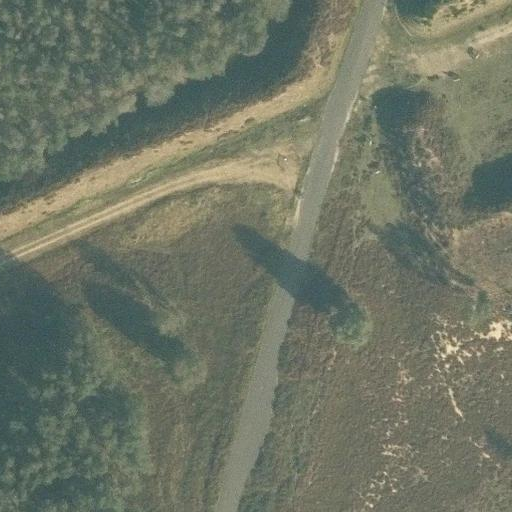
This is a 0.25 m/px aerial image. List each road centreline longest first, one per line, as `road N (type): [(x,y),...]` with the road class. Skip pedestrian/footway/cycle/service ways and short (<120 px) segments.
road 1 (track): [(379,0),(322,159),(229,511)]
road 2 (track): [(0,268),(137,208),(322,159)]
road 3 (track): [(354,69),(400,71),(507,37)]
